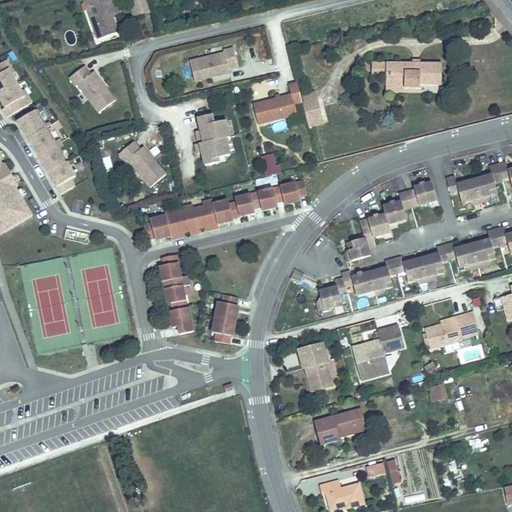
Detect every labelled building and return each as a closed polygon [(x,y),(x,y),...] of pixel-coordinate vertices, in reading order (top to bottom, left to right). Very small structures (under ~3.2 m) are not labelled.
[(110,0),(102,0),(86,6),(100,44),(120,36),(117,27),(112,15),(116,13),(110,0)] [(151,15),(147,1),(131,6),(134,19),(151,15)] [(124,24),(120,12),(116,13),(112,15),(117,27),(124,24)] [(240,47),(244,62),(268,57),(262,32),(254,34),(256,43),(240,47)] [(222,58),(190,66),(194,82),(195,86),(229,77),(228,73),(237,70),(232,53),(222,56),(222,58)] [(29,94),(13,68),(16,66),(11,58),(0,64),(0,89),(10,105),(7,107),(12,115),(36,100),(32,92),(29,94)] [(384,77),(384,63),(370,62),(370,76),(384,77)] [(420,87),(441,87),(441,64),(417,63),(417,66),(411,66),(411,63),(384,63),(384,77),(392,77),(392,86),(404,86),(404,90),(420,90),(420,87)] [(83,73),(68,85),(74,93),(78,90),(99,118),(100,118),(114,106),(92,77),(89,80),(83,73)] [(420,96),(420,90),(404,90),(404,86),(392,86),(392,77),(384,77),(384,95),(420,96)] [(298,118),(295,108),(303,105),(301,98),(298,85),(289,87),(292,97),(253,106),(259,127),(298,118)] [(318,102),(317,95),(301,98),(303,105),(318,102)] [(324,126),(318,102),(303,105),(309,130),(324,126)] [(81,174),(41,108),(22,119),(66,192),(80,184),(76,177),(81,174)] [(228,136),(225,124),(213,127),(211,119),(197,122),(199,129),(201,128),(202,131),(199,132),(195,133),(197,142),(215,138),(216,141),(197,145),(194,146),(196,155),(201,154),(203,154),(203,156),(201,157),(203,164),(217,161),(216,156),(223,155),(228,154),(224,137),(228,136)] [(132,149),(118,161),(125,170),(129,167),(149,193),(164,181),(143,153),(138,157),(132,149)] [(22,184),(10,163),(8,164),(0,151),(0,222),(6,232),(37,213),(20,185),(22,184)] [(492,176),(494,184),(510,180),(508,171),(505,163),(489,167),(492,176)] [(459,194),(463,208),(498,199),(494,184),(492,176),(457,185),(459,194)] [(459,194),(457,185),(455,177),(447,179),(451,196),(459,194)] [(303,180),(190,207),(189,204),(165,210),(166,214),(150,217),(151,221),(143,224),(146,238),(155,236),(163,234),(163,236),(171,234),(172,237),(181,235),(180,231),(184,230),(191,229),(191,233),(199,230),(198,227),(205,225),(209,224),(210,228),(219,226),(218,223),(226,221),(225,219),(232,217),(247,213),(246,209),(254,207),(261,205),(262,209),(270,208),(269,203),(277,201),(284,200),(285,204),(292,202),(291,198),(299,196),(308,194),(303,180)] [(363,237),(344,242),(348,260),(368,255),(366,246),(373,244),(371,236),(390,232),(388,224),(405,220),(402,208),(437,200),(432,180),(414,185),(414,188),(398,192),(400,200),(383,204),(385,214),(367,218),(369,229),(362,231),(363,237)] [(491,238),(494,249),(508,245),(506,236),(504,228),(490,232),(491,238)] [(66,229),(64,238),(86,243),(88,234),(66,229)] [(404,269),(407,280),(444,270),(441,260),(457,256),(460,266),(496,257),(494,249),(491,238),(454,248),(453,243),(437,247),(438,251),(402,261),(404,269)] [(179,334),(195,331),(190,306),(188,307),(183,285),(191,283),(189,274),(181,276),(177,254),(162,257),(163,265),(165,272),(161,273),(162,280),(160,280),(162,289),(164,289),(165,296),(169,295),(171,303),(172,310),(168,311),(170,319),(172,318),(174,326),(177,326),(179,334)] [(402,261),(401,256),(383,261),(384,265),(349,275),(347,270),(338,273),(339,277),(328,280),(329,286),(316,289),(321,308),(338,303),(334,287),(350,283),(353,294),(390,284),(387,274),(404,269),(402,261)] [(295,269),(291,279),(300,283),(304,274),(295,269)] [(222,302),(217,301),(212,332),(216,332),(214,340),(228,343),(230,334),(231,326),(234,327),(237,312),(235,311),(236,304),(238,297),(223,294),(222,302)] [(460,319),(428,328),(434,349),(467,340),(467,338),(474,336),(468,313),(459,315),(460,319)] [(384,343),(356,351),(364,380),(392,372),(387,353),(410,346),(405,327),(382,333),(384,343)] [(306,371),(309,383),(314,382),(317,393),(331,390),(325,365),(328,364),(323,347),(299,354),(303,371),(306,371)] [(432,362),(423,367),(429,378),(438,373),(432,362)] [(447,398),(443,384),(436,386),(439,400),(447,398)] [(439,400),(436,386),(429,387),(432,401),(439,400)] [(399,413),(401,426),(421,424),(420,411),(399,413)] [(324,447),(342,442),(340,434),(357,429),(353,415),(317,425),(324,447)] [(340,434),(342,442),(359,437),(357,429),(340,434)] [(400,484),(394,463),(386,465),(393,487),(400,484)] [(379,466),(366,469),(369,481),(382,478),(379,466)] [(340,482),(321,487),(324,496),(328,496),(332,511),(345,507),(346,511),(366,506),(360,486),(342,491),(340,482)] [(404,496),(404,503),(424,501),(424,494),(404,496)]
